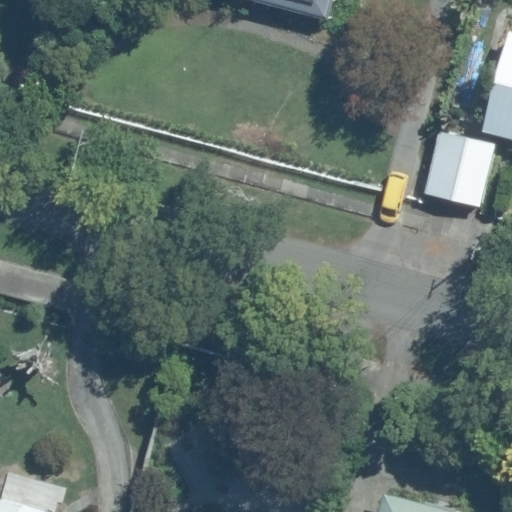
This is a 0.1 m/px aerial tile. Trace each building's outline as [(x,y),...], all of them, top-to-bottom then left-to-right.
[(266,0),(334,19),(338,0),(266,0)] [(511,44),(490,132),(511,137),(511,44)] [(447,127),(429,189),(486,206),(505,144),(447,127)] [(0,511),(64,511),(1,495),(0,499),(0,511)] [(390,511),(448,511),(393,500),(390,511)]
